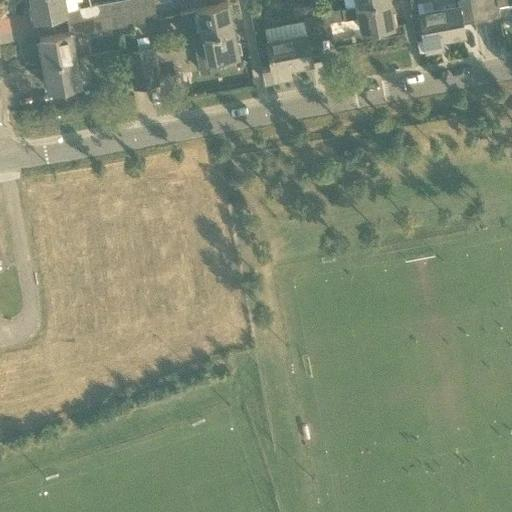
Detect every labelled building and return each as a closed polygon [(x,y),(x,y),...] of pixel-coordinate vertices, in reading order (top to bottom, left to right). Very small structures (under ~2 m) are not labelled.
[(31,0),(36,19),(67,13),(64,0),(31,0)] [(69,23),(132,11),(129,0),(124,0),(80,8),(80,10),(67,13),(69,23)] [(129,0),(132,11),(155,6),(153,0),(129,0)] [(290,0),(294,17),(311,14),(308,0),(290,0)] [(330,22),(360,17),(362,32),(394,26),(389,0),(345,8),(328,11),(328,14),(315,17),(315,16),(314,16),(319,40),(333,37),(330,22)] [(463,24),(473,22),(469,0),(458,0),(459,4),(419,11),(427,53),(443,49),(441,40),(465,35),(463,24)] [(469,0),(473,22),(486,19),(482,0),(469,0)] [(511,6),(511,0),(482,0),(486,19),(500,17),(498,5),(506,4),(508,7),(511,6)] [(202,35),(233,29),(228,3),(197,10),(202,35)] [(328,14),(328,11),(326,4),(313,6),(315,16),(315,17),(328,14)] [(132,11),(134,24),(157,20),(155,6),(132,11)] [(194,37),(202,35),(197,10),(180,13),(185,39),(194,37)] [(69,23),(71,33),(83,30),(83,34),(134,24),(132,11),(69,23)] [(309,42),(319,40),(314,16),(304,18),(307,34),(267,42),(272,67),(263,69),(265,83),(291,78),(289,68),(313,64),(309,42)] [(218,70),(216,60),(239,55),(233,29),(202,35),(194,37),(202,73),(218,70)] [(76,58),(75,57),(71,33),(39,39),(44,63),(76,58)] [(146,85),(158,83),(159,83),(153,47),(139,50),(146,85)] [(133,87),(146,85),(139,50),(127,52),(133,87)] [(76,58),(44,63),(50,91),(81,85),(76,58)]
